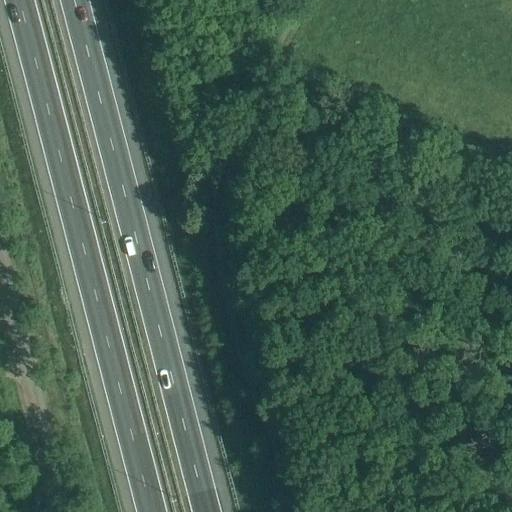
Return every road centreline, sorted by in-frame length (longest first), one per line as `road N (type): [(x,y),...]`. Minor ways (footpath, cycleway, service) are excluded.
road 1 (motorway): [(9,0),(146,511)]
road 2 (motorway): [(206,511),(75,0)]
road 3 (track): [(368,511),(272,470),(237,354),(215,235),(224,134)]
road 4 (unclassified): [(0,194),(57,402),(61,464),(53,511)]
road 5 (unclassified): [(224,134),(292,0)]
